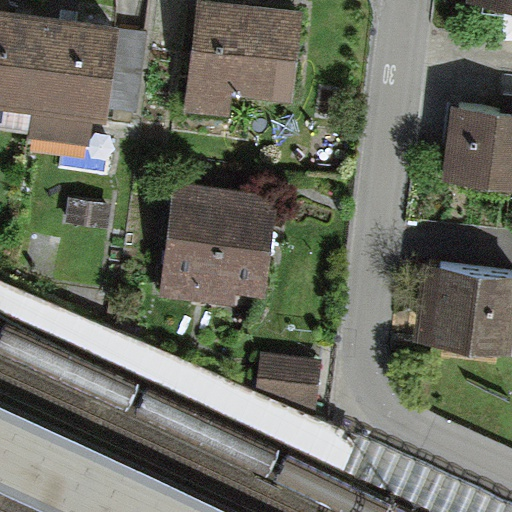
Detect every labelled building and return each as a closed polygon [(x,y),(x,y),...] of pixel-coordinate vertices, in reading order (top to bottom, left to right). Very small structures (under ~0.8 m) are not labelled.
[(189,1),(182,111),(224,113),(225,91),(288,95),(293,7),(189,1)] [(0,108),(27,111),(35,13),(0,9),(0,108)] [(35,13),(27,111),(25,137),(97,143),(107,19),(35,13)] [(511,112),(445,106),(438,178),(511,185),(511,112)] [(268,192),(168,183),(158,291),(258,300),(268,192)] [(105,203),(68,199),(65,223),(102,226),(105,203)] [(511,272),(424,262),(415,341),(503,351),(511,272)] [(350,440),(0,287),(0,321),(338,468),(350,440)] [(315,358),(253,352),(249,388),(313,411),(315,358)] [(0,484),(59,511),(252,511),(0,397),(0,484)]
